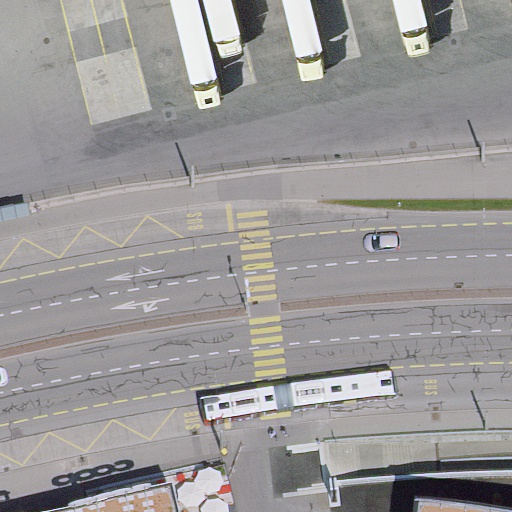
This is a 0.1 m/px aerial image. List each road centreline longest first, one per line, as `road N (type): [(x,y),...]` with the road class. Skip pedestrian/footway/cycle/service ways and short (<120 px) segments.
road 1 (secondary): [(0,396),(264,347),(511,331)]
road 2 (secondary): [(511,251),(258,270),(0,311)]
